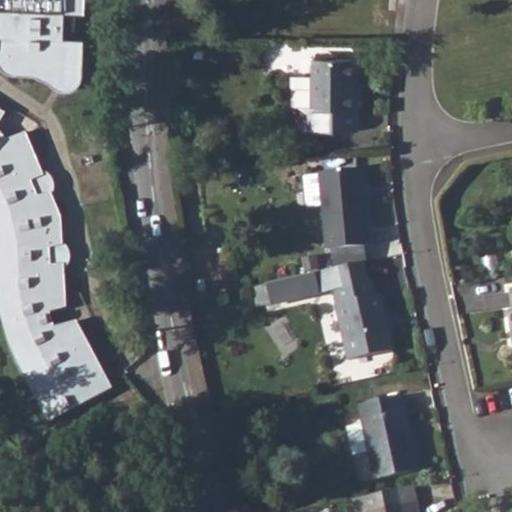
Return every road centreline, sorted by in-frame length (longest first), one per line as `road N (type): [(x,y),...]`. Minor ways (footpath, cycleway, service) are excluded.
road 1 (secondary): [(214,511),(172,328),(148,157),(151,0)]
road 2 (residential): [(413,141),(418,204),(466,424),(493,490)]
road 3 (residential): [(427,0),(413,141)]
